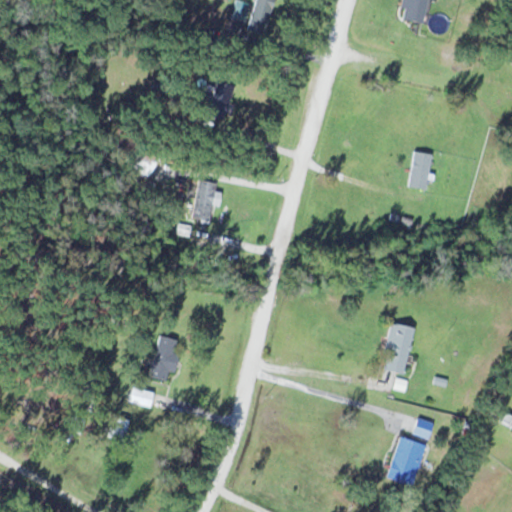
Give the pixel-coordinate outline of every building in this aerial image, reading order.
[(272,0),(250,0),(243,27),(263,32),(272,0)] [(220,122),(233,85),(211,77),(198,114),(220,122)] [(423,188),(430,153),(412,150),(405,185),(423,188)] [(213,181),(195,179),(190,218),(209,220),(213,181)] [(377,369),(402,374),(412,327),(387,322),(377,369)] [(144,374),(167,381),(178,340),(155,334),(144,374)] [(435,376),(444,378),(447,368),(438,366),(435,376)] [(125,403),(147,406),(150,391),(127,387),(125,403)] [(122,441),(126,419),(109,416),(105,438),(122,441)] [(384,478),(410,486),(423,444),(397,436),(384,478)]
